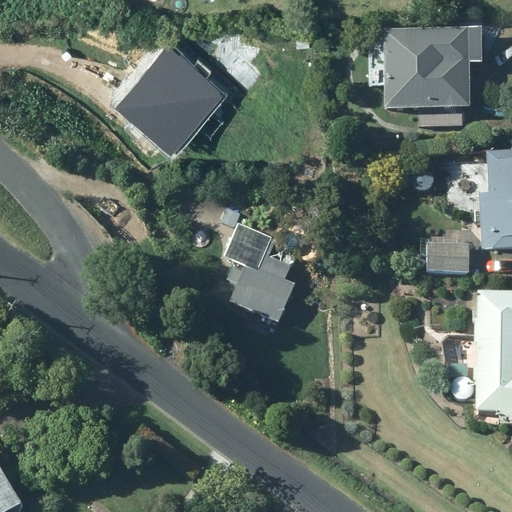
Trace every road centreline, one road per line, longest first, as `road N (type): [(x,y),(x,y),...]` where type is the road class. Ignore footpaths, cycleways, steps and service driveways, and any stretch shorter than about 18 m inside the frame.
road 1 (tertiary): [(75,320),(340,511)]
road 2 (residential): [(75,320),(74,267),(50,213),(0,158)]
